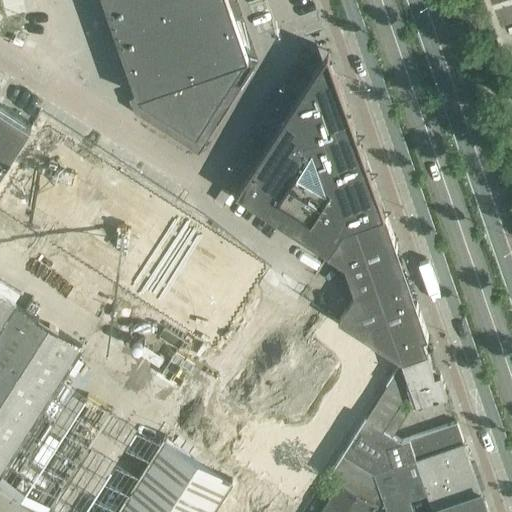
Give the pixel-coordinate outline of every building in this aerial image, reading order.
[(191,0),(105,0),(115,26),(191,0)] [(250,56),(230,0),(191,0),(115,26),(139,94),(181,80),(242,59),(250,56)] [(386,213),(363,146),(329,49),(263,151),(237,191),(330,251),(345,227),(386,213)] [(212,114),(244,65),(242,59),(181,80),(187,98),(212,114)] [(212,114),(187,98),(181,80),(139,94),(142,104),(197,139),(212,114)] [(0,174),(32,125),(0,104),(0,174)] [(82,346),(169,210),(79,152),(59,140),(36,125),(0,181),(0,328),(16,303),(82,345),(82,346)] [(0,479),(51,511),(118,511),(270,275),(169,210),(82,346),(82,345),(0,472),(0,479)] [(408,275),(398,247),(386,213),(345,227),(330,251),(328,254),(345,265),(356,293),(408,275)] [(304,511),(329,473),(343,451),(402,360),(270,275),(118,511),(304,511)] [(429,336),(417,303),(408,275),(356,293),(354,296),(346,307),(340,318),(404,360),(429,351),(424,338),(429,336)] [(0,472),(82,345),(16,303),(0,328),(0,472)] [(449,394),(441,373),(436,375),(429,352),(434,350),(433,350),(429,351),(404,360),(403,360),(416,399),(417,399),(419,403),(418,404),(421,406),(431,403),(430,400),(437,397),(437,398),(441,397),(440,396),(449,394)] [(416,399),(403,360),(402,360),(343,451),(375,471),(417,457),(410,437),(402,440),(394,434),(410,409),(401,404),(406,396),(418,404),(419,403),(417,399),(416,399)] [(465,440),(464,438),(458,421),(410,437),(417,457),(465,440)] [(489,511),(472,461),(465,440),(417,457),(429,491),(436,511),(489,511)] [(367,511),(374,502),(384,499),(375,471),(343,451),(329,473),(340,481),(320,511),(367,511)] [(415,511),(410,497),(429,491),(417,457),(375,471),(384,499),(388,511),(415,511)] [(436,511),(429,491),(410,497),(415,511),(436,511)]
